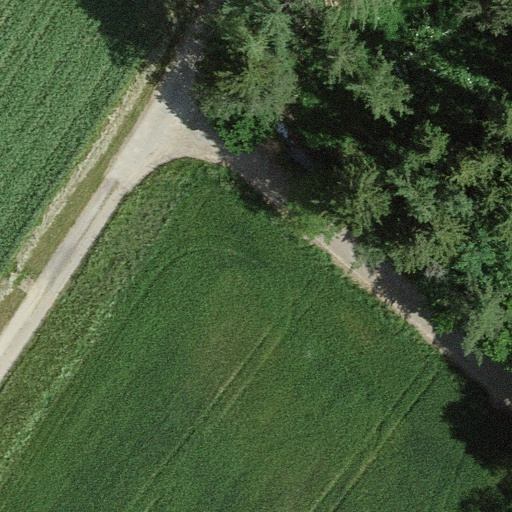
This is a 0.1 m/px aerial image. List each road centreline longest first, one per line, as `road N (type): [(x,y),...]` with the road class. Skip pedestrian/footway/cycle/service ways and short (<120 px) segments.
road 1 (track): [(168,122),(511,409)]
road 2 (track): [(0,375),(168,122),(215,0)]
